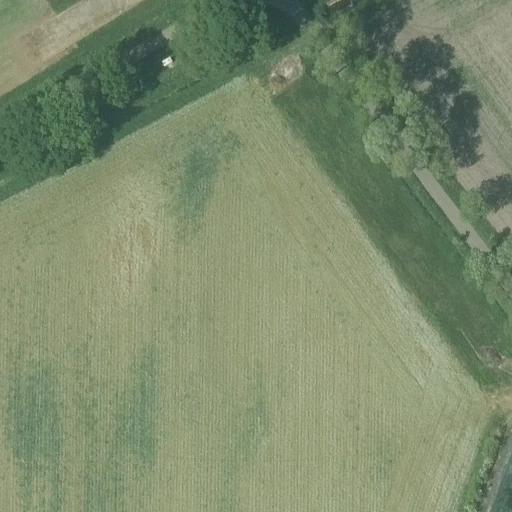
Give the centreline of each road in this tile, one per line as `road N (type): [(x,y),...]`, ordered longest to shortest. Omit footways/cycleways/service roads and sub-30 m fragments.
road 1 (unclassified): [(511,290),(283,0)]
road 2 (unclassified): [(0,131),(232,0)]
